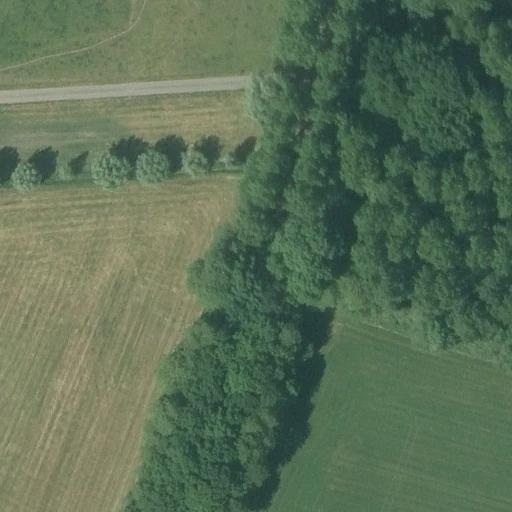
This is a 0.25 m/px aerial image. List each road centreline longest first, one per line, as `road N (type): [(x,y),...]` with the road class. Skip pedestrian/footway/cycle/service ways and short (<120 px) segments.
road 1 (unclassified): [(171,511),(285,224),(336,0)]
road 2 (track): [(321,81),(394,65),(511,63)]
